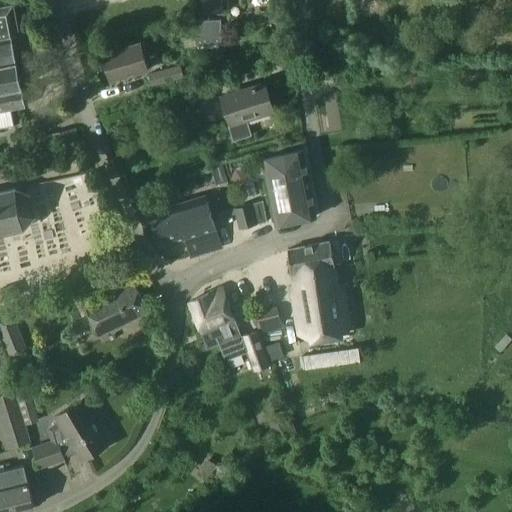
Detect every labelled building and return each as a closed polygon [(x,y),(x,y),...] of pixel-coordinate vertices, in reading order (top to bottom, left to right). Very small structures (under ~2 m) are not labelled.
[(198,0),(200,13),(223,13),(222,0),(198,0)] [(14,5),(0,7),(0,111),(25,107),(12,37),(20,35),(14,5)] [(221,46),(221,20),(196,21),(197,46),(221,46)] [(140,44),(105,54),(112,80),(148,70),(140,44)] [(181,65),(148,74),(152,87),(184,78),(181,65)] [(228,125),(233,139),(250,134),(246,120),(274,111),(265,83),(223,97),(232,124),(228,125)] [(203,138),(196,115),(179,120),(186,143),(203,138)] [(80,144),(76,128),(16,142),(21,158),(80,144)] [(264,159),(277,226),(318,217),(304,151),(264,159)] [(210,166),(216,185),(227,182),(222,163),(210,166)] [(16,190),(0,193),(0,233),(24,228),(35,216),(30,197),(16,190)] [(207,196),(150,213),(161,247),(186,239),(191,256),(222,247),(207,196)] [(258,225),(253,205),(236,209),(241,229),(258,225)] [(300,335),(347,326),(336,267),(335,267),(331,242),(288,249),(292,272),(289,273),(300,335)] [(100,335),(148,312),(135,284),(87,306),(100,335)] [(241,337),(235,320),(222,288),(190,301),(203,333),(201,334),(207,350),(220,345),(226,361),(246,354),(253,372),(272,366),(261,336),(259,336),(257,331),(241,337)] [(275,306),(251,314),(257,331),(259,336),(261,336),(283,329),(275,306)] [(21,340),(13,320),(0,325),(0,334),(5,347),(21,340)] [(358,346),(303,355),(305,368),(360,360),(358,346)] [(12,383),(14,390),(15,390),(26,425),(40,421),(26,379),(12,383)] [(0,432),(6,450),(31,442),(26,425),(15,390),(14,390),(0,394),(0,432)] [(64,455),(77,450),(83,460),(89,456),(92,461),(103,454),(100,449),(108,445),(93,419),(96,417),(86,399),(57,416),(60,422),(49,428),(52,440),(31,447),(39,469),(66,460),(64,455)] [(267,420),(276,440),(297,431),(287,411),(267,420)] [(34,506),(29,483),(24,465),(0,470),(0,511),(19,511),(19,510),(34,506)]
